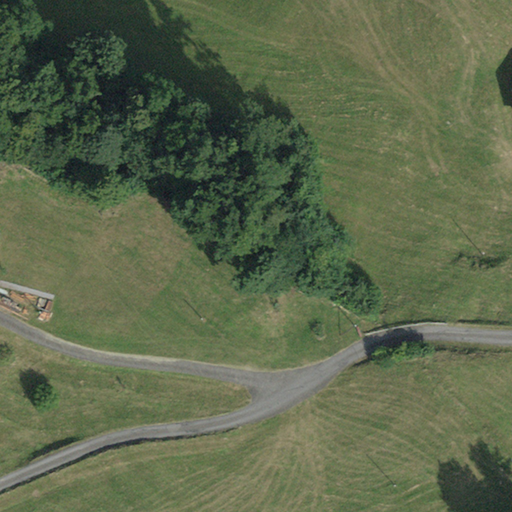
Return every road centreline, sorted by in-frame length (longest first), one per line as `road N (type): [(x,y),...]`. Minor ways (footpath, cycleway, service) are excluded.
road 1 (unclassified): [(0,486),(111,436),(222,424),(368,346),(436,333),(511,338)]
road 2 (track): [(302,381),(96,358),(0,318)]
